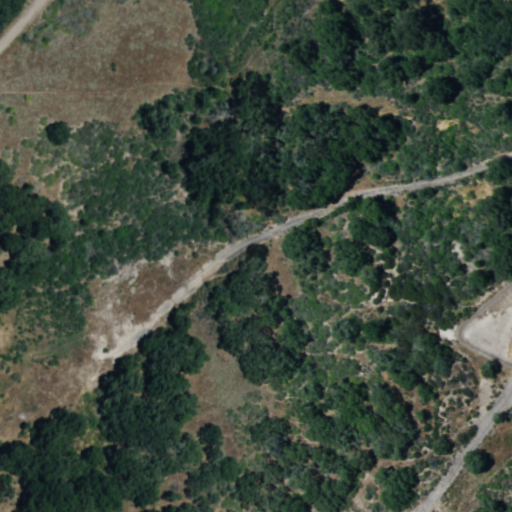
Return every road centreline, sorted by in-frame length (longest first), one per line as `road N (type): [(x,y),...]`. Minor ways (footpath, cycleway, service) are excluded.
road 1 (residential): [(511,158),(350,198),(218,250)]
road 2 (residential): [(191,285),(218,250),(166,255),(128,270),(111,304),(124,322),(141,323),(191,285)]
road 3 (residential): [(415,511),(511,383)]
